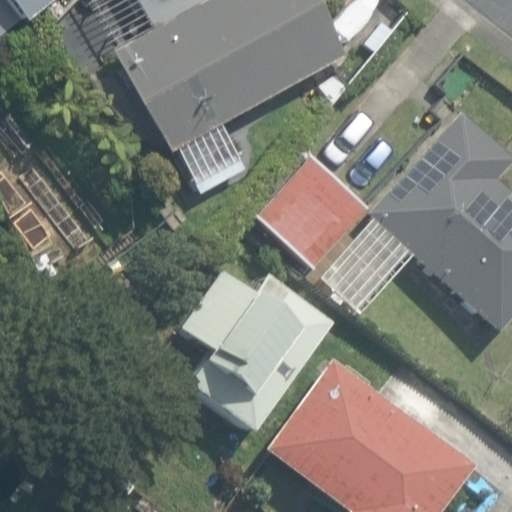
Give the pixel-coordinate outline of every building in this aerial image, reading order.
[(1,0),(18,21),(46,0),(1,0)] [(175,0),(182,12),(104,53),(157,156),(166,151),(182,183),(226,159),(210,127),(330,64),(297,0),(175,0)] [(357,217),(486,337),(511,305),(511,202),(488,181),(505,159),(451,116),(357,217)] [(268,263),(292,280),(300,273),(356,212),(300,160),(246,217),(238,211),(224,230),(243,244),(268,263)] [(242,299),(210,275),(167,333),(198,356),(175,387),(241,436),(322,328),(256,279),(242,299)] [(375,395),(435,441),(461,405),(402,363),(375,395)] [(428,511),(454,477),(459,469),(318,366),(253,457),(328,511),(428,511)]
